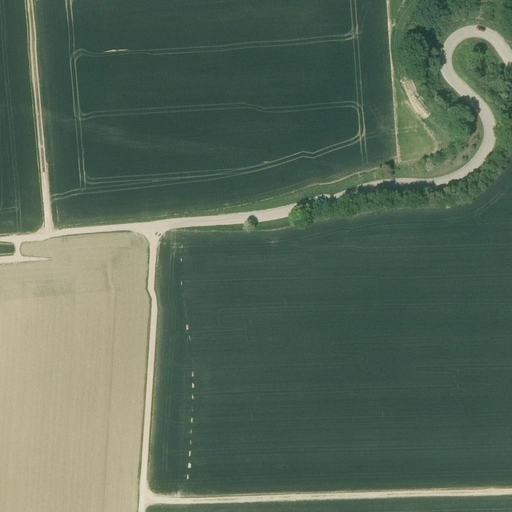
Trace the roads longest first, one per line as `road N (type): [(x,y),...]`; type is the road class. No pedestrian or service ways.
road 1 (unclassified): [(511,76),(488,47),(451,56),(451,92),(483,127),(489,146),(486,166),(461,192),(361,208),(283,234),(159,248)]
road 2 (track): [(511,491),(140,502)]
road 3 (unclassified): [(159,248),(140,511)]
road 4 (track): [(46,193),(30,0)]
